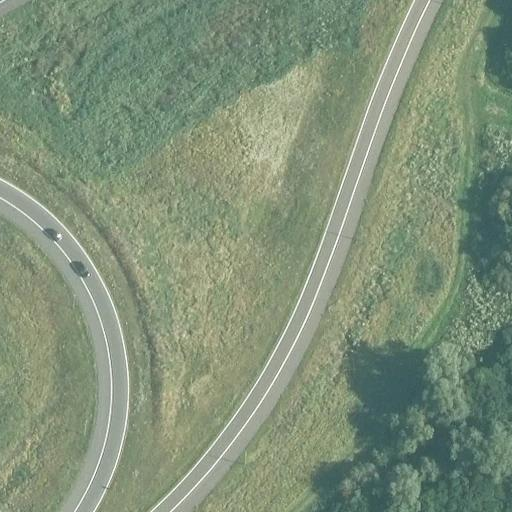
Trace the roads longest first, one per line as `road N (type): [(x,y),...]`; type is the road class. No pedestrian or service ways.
road 1 (motorway): [(169,511),(267,391),(426,0)]
road 2 (motorway): [(0,191),(53,225),(103,301),(114,334),(120,393),(113,445),(84,511)]
